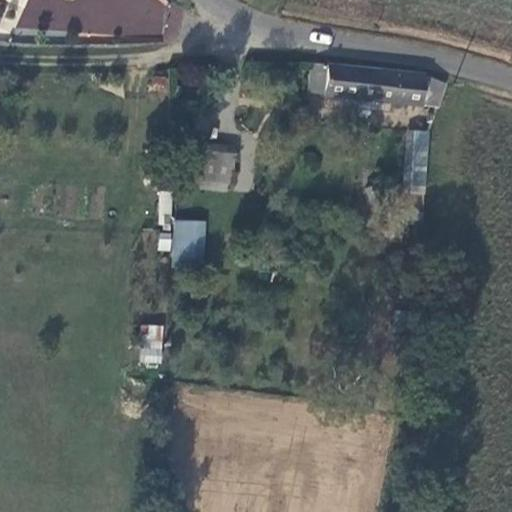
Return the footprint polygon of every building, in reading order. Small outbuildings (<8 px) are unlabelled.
[(417,94),(433,95),(437,75),(421,71),(373,66),(307,60),(305,84),(317,85),(317,89),(416,100),(417,94)] [(411,183),(424,184),(426,125),(413,124),(411,183)] [(230,146),(183,142),(181,171),(227,175),(230,146)] [(158,219),(170,219),(170,191),(158,191),(158,219)] [(203,221),(173,218),(170,266),(200,267),(203,221)] [(141,323),(138,362),(160,364),(163,325),(141,323)]
